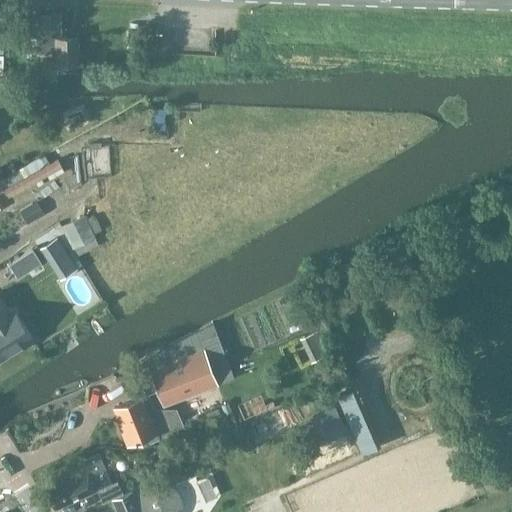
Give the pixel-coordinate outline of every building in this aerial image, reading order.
[(30,37),(35,37),(35,44),(41,44),(41,49),(55,49),(55,64),(79,63),(78,36),(62,37),(61,14),(30,14),(30,37)] [(137,137),(154,138),(156,108),(139,107),(137,137)] [(26,154),(7,166),(12,174),(32,162),(26,154)] [(0,202),(1,204),(24,193),(21,187),(59,170),(52,156),(0,179),(0,202)] [(19,211),(27,223),(39,216),(31,204),(19,211)] [(83,214),(61,225),(72,249),(95,237),(83,214)] [(61,278),(76,268),(57,238),(41,248),(61,278)] [(17,277),(26,272),(32,281),(47,272),(41,262),(32,248),(9,263),(17,277)] [(9,311),(0,297),(0,360),(33,339),(13,308),(9,311)] [(235,378),(213,322),(146,356),(164,405),(235,378)] [(78,390),(86,402),(104,390),(96,378),(78,390)] [(159,439),(175,431),(184,427),(176,408),(154,409),(153,409),(147,394),(114,407),(121,426),(120,427),(127,444),(146,437),(149,443),(159,439)] [(231,433),(223,414),(221,414),(218,408),(205,413),(208,420),(205,422),(213,441),(231,433)] [(256,415),(238,417),(240,431),(258,428),(256,415)] [(388,440),(406,433),(400,419),(382,426),(388,440)] [(322,420),(307,427),(312,440),(328,433),(322,420)] [(89,471),(46,488),(54,509),(113,485),(99,452),(83,459),(89,471)] [(133,490),(132,490),(113,498),(118,511),(180,511),(181,508),(181,504),(180,499),(179,495),(176,491),(173,487),(169,485),(164,483),(160,482),(155,482),(150,484),(134,491),(133,490)]
